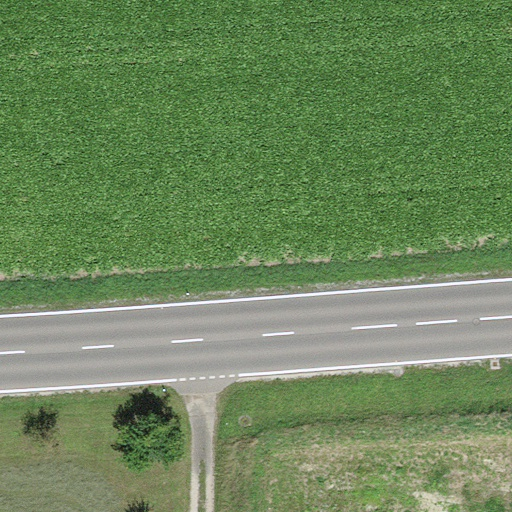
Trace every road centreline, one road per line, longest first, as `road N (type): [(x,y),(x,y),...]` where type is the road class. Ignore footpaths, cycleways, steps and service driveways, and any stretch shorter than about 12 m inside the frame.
road 1 (primary): [(0,346),(511,315)]
road 2 (track): [(197,337),(196,511)]
